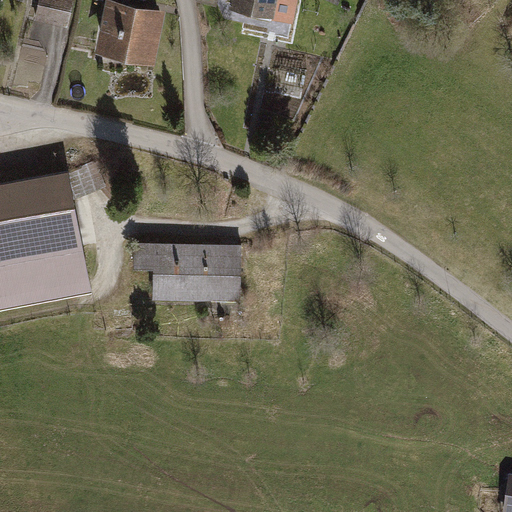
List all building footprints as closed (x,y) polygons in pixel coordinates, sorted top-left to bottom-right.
[(70,0),(37,0),(34,18),(65,25),(70,0)] [(166,7),(127,0),(105,0),(96,48),(112,51),(110,66),(139,72),(141,57),(156,60),(166,7)] [(275,13),(277,0),(232,0),(232,5),(275,13)] [(65,167),(0,179),(0,303),(88,287),(65,167)] [(240,299),(240,240),(132,241),(132,267),(153,267),(153,299),(240,299)]
